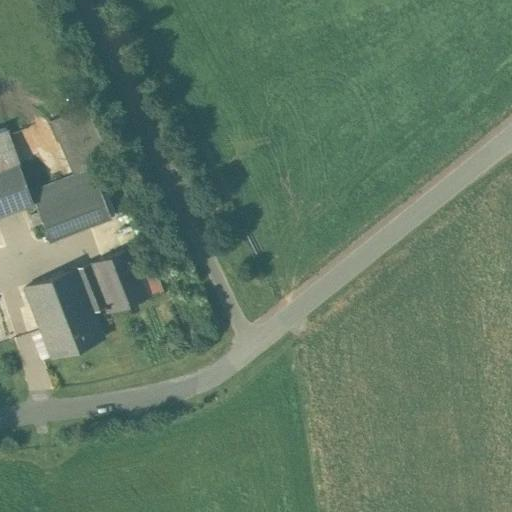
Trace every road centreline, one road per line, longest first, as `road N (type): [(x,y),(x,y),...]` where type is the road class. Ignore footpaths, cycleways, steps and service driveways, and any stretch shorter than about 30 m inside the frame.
road 1 (residential): [(196,385),(511,133)]
road 2 (unclassified): [(0,420),(196,385)]
